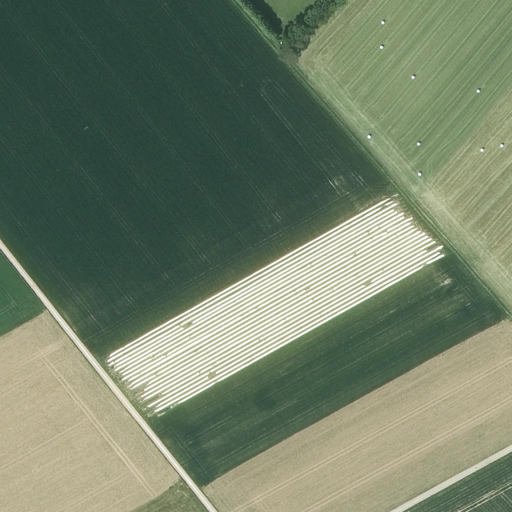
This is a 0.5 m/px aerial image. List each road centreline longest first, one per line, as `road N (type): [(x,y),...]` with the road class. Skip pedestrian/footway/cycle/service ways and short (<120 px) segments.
road 1 (track): [(511,316),(232,0)]
road 2 (track): [(213,511),(0,244)]
